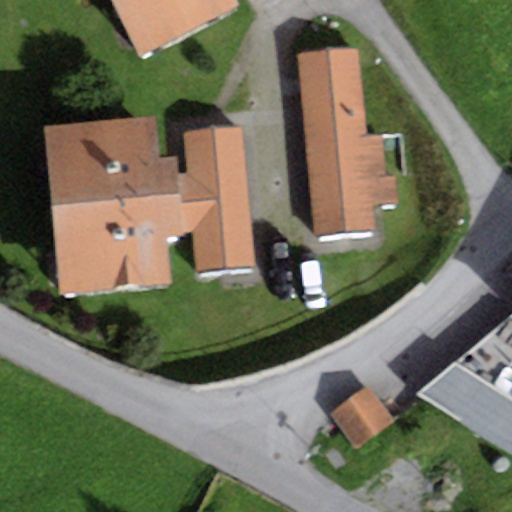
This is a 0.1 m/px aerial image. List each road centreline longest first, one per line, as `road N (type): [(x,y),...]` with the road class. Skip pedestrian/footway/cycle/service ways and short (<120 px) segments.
road 1 (residential): [(188,426),(272,408),(336,379),(455,294),(502,246)]
road 2 (unclassified): [(0,331),(188,426)]
road 3 (unclassified): [(188,426),(350,511)]
